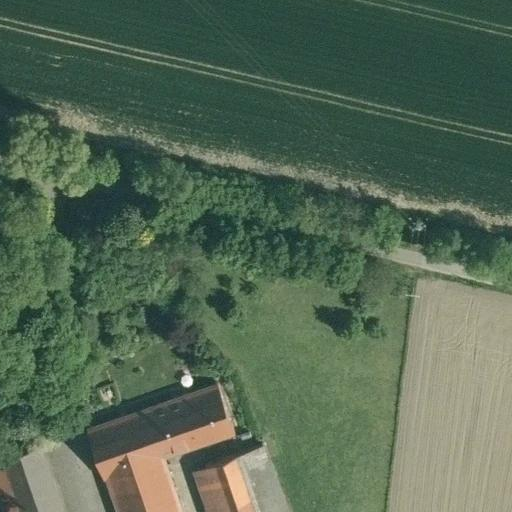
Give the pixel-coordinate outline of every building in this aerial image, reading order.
[(190,323),(126,346),(143,393),(206,370),(190,323)] [(121,347),(64,365),(111,511),(129,511),(170,499),(121,347)] [(269,471),(230,381),(178,404),(217,494),(269,471)] [(0,478),(39,466),(11,383),(0,386),(0,478)] [(56,511),(40,469),(0,484),(0,500),(4,511),(56,511)]
